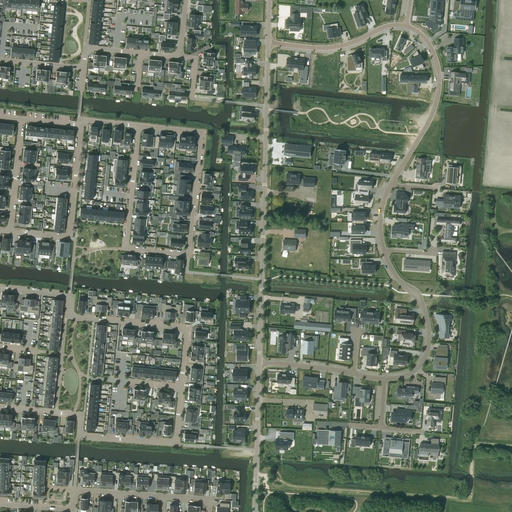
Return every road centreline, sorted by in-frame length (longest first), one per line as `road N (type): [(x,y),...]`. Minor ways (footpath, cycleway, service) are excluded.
road 1 (unclassified): [(259,363),(268,41)]
road 2 (residential): [(181,388),(187,327),(68,315),(70,295),(0,288)]
road 3 (residential): [(175,445),(80,435),(82,415),(0,406)]
road 4 (residential): [(139,126),(202,132),(189,254)]
road 5 (residential): [(189,254),(126,248),(139,126)]
road 6 (residential): [(405,27),(430,48),(438,86),(428,121),(391,183)]
road 7 (residential): [(9,232),(69,238),(81,125)]
road 8 (residential): [(384,379),(416,370),(428,335),(419,300),(382,250)]
road 9 (unclassified): [(254,511),(259,363)]
road 10 (residential): [(268,41),(342,46),(405,27)]
